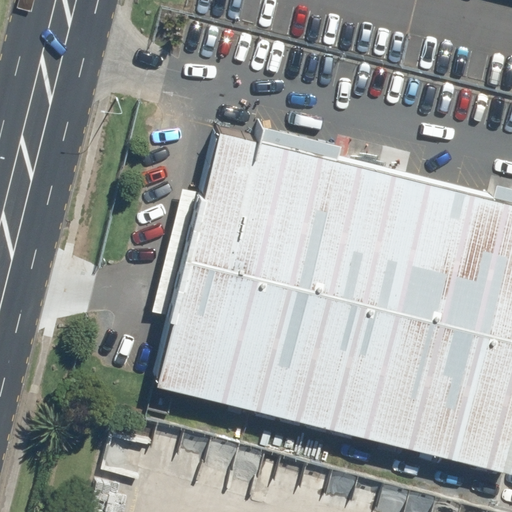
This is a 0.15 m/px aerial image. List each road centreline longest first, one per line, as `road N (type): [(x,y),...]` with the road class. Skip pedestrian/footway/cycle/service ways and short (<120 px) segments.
road 1 (primary): [(0,285),(71,0)]
road 2 (unknown): [(137,511),(139,501),(156,492),(204,487),(296,511)]
